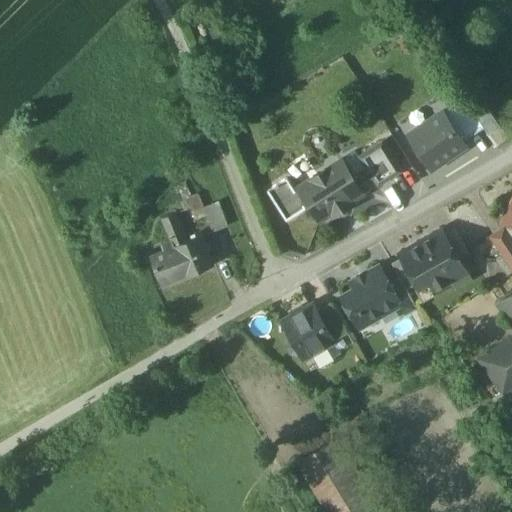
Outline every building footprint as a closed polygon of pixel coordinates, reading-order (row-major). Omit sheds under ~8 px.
[(472,110),(464,98),(442,113),(463,143),(484,128),(472,110)] [(500,127),(483,102),(472,110),(484,128),(489,135),(500,127)] [(463,143),(442,113),(409,136),(432,169),(465,146),(463,143)] [(382,141),(359,156),(366,168),(374,181),(378,186),(402,172),(382,141)] [(366,168),(353,177),(342,160),(298,187),(309,204),(319,221),(332,213),(333,216),(353,204),(351,201),(363,193),(361,189),(374,181),(366,168)] [(309,204),(298,187),(294,190),(287,178),(268,191),(286,220),(306,208),(305,206),(309,204)] [(217,202),(204,207),(214,231),(227,226),(217,202)] [(187,240),(175,213),(162,218),(171,241),(162,244),(164,250),(187,240)] [(511,218),(506,216),(502,223),(511,227),(511,218)] [(469,254),(454,228),(444,234),(459,260),(469,254)] [(509,264),(511,261),(511,240),(504,229),(491,237),(509,264)] [(442,231),(400,254),(402,258),(417,284),(424,296),(452,281),(449,275),(463,267),(459,260),(444,234),(442,231)] [(164,250),(150,256),(162,285),(186,276),(214,265),(202,234),(164,250)] [(402,258),(392,263),(400,278),(406,289),(417,284),(402,258)] [(390,284),(379,266),(351,282),(355,289),(342,297),(352,315),(361,310),(368,323),(400,305),(401,304),(390,284)] [(406,289),(400,278),(390,284),(401,304),(400,305),(406,315),(417,308),(406,289)] [(511,291),(496,302),(511,326),(511,337),(478,360),(488,374),(511,358),(511,291)] [(317,310),(313,303),(282,321),(291,337),(289,338),(286,346),(290,353),(298,355),(300,353),(303,359),(335,341),(317,310)] [(348,333),(331,303),(317,310),(335,341),(348,333)] [(378,511),(333,438),(298,459),(330,511),(378,511)]
